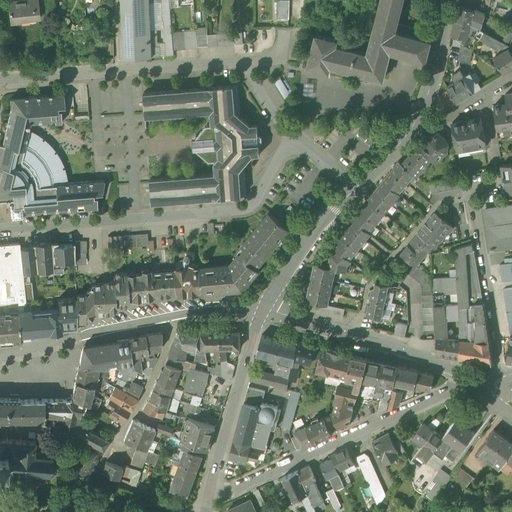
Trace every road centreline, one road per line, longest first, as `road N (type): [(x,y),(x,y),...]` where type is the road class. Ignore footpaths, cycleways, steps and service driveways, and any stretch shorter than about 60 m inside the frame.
road 1 (residential): [(501,371),(471,196),(436,204),(367,287),(355,337)]
road 2 (residential): [(208,500),(186,507),(95,475),(150,383),(170,316)]
road 3 (unclassified): [(136,218),(249,209),(292,139),(240,61)]
road 4 (residential): [(471,380),(208,500)]
road 5 (tertiary): [(261,312),(333,210),(411,128)]
road 6 (unclassified): [(208,500),(261,312)]
road 7 (residential): [(170,316),(0,355)]
road 8 (unclassified): [(124,71),(136,218)]
road 9 (unclassified): [(0,229),(136,218)]
road 10 (tertiary): [(411,128),(433,75),(444,0)]
road 11 (unclassified): [(124,71),(0,81)]
road 12 (tertiary): [(471,380),(355,337)]
